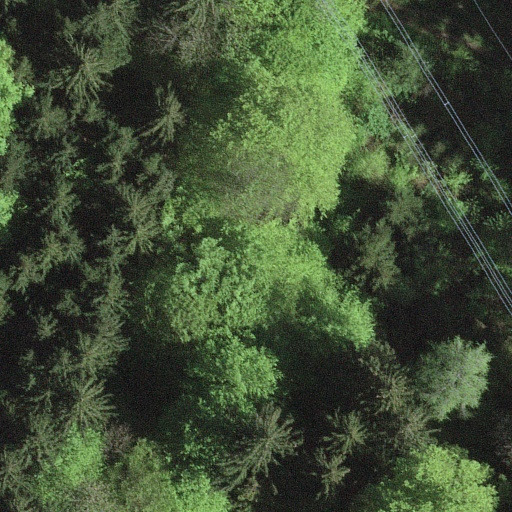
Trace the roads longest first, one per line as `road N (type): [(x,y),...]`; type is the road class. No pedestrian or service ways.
road 1 (track): [(110,0),(161,103),(163,177),(119,310),(153,439),(226,511)]
road 2 (track): [(511,52),(463,25),(365,0)]
